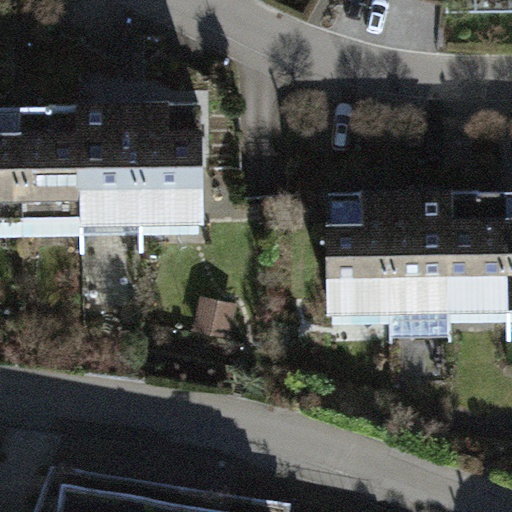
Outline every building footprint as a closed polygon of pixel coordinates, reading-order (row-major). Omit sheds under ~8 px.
[(143,237),(205,236),(202,82),(140,83),(143,237)] [(81,238),(143,237),(140,83),(78,84),(81,238)] [(18,239),(81,238),(78,84),(15,85),(18,239)] [(0,239),(18,239),(15,85),(0,85),(0,239)] [(448,327),(508,326),(505,176),(446,177),(448,327)] [(389,328),(448,327),(446,177),(387,178),(389,328)] [(330,329),(389,328),(387,178),(328,180),(330,329)] [(250,511),(65,483),(60,511),(250,511)]
